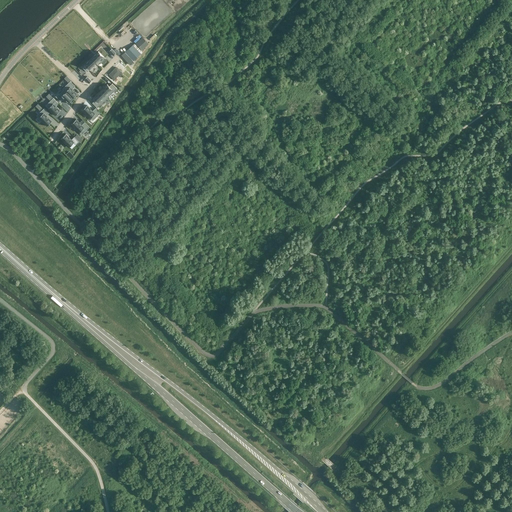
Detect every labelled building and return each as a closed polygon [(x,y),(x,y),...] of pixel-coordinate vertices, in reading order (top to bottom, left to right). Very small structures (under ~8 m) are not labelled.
[(141,35),(134,41),(142,50),(149,44),(141,35)] [(141,54),(133,45),(125,52),(133,61),(141,54)] [(98,51),(91,58),(98,65),(105,58),(98,51)] [(85,66),(83,68),(87,72),(96,63),(98,65),(91,58),(84,65),(85,66)] [(120,77),(123,74),(116,67),(109,74),(114,80),(119,75),(120,77)] [(70,81),(63,89),(73,99),(73,98),(77,94),(72,89),(75,86),(70,81)] [(107,84),(100,91),(107,98),(117,88),(112,83),(109,86),(107,84)] [(58,93),(55,96),(60,101),(63,99),(68,104),(73,99),(63,89),(62,89),(63,90),(59,94),(58,93)] [(95,100),(92,103),(97,108),(107,98),(100,91),(93,98),(95,100)] [(53,98),(45,105),(55,115),(60,110),(55,105),(58,103),(53,98)] [(87,105),(82,110),(93,121),(100,113),(95,108),(93,111),(87,105)] [(44,108),(37,115),(47,126),(52,121),(46,116),(49,113),(44,108)] [(76,119),(71,124),(82,135),(89,127),(84,122),(82,125),(76,119)] [(66,134),(61,139),(69,147),(74,142),(76,145),(79,142),(74,137),(71,139),(66,134)]
